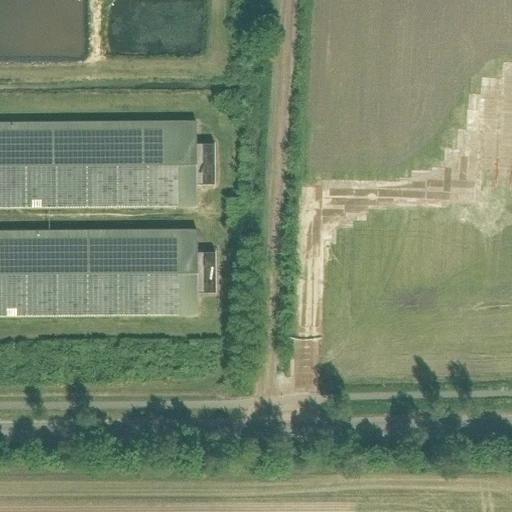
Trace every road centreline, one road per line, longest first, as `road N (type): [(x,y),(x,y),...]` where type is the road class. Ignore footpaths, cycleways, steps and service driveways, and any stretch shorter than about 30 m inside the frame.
road 1 (tertiary): [(0,433),(511,426)]
road 2 (track): [(262,427),(288,0)]
